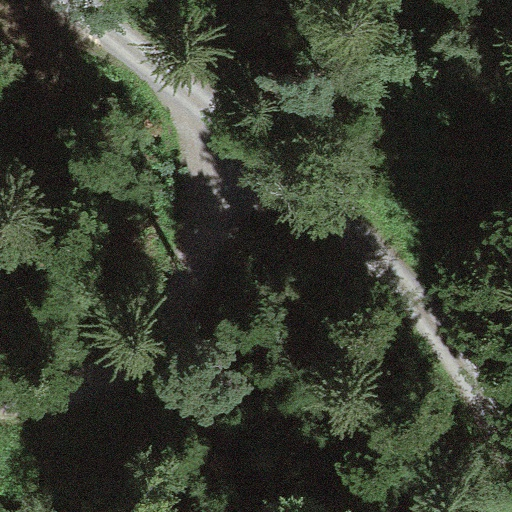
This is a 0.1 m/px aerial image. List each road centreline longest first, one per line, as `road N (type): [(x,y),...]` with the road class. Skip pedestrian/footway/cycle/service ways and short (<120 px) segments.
road 1 (track): [(511,443),(441,329),(369,243),(65,0)]
road 2 (track): [(230,132),(172,297),(136,347),(83,384),(0,394)]
